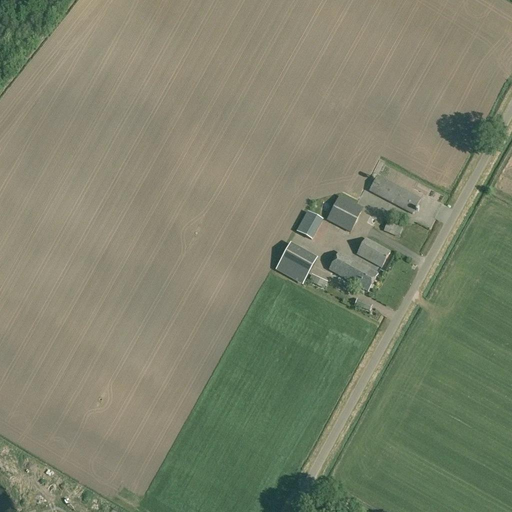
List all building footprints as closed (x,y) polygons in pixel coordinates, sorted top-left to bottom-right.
[(412,215),(420,199),(378,176),(369,192),(412,215)] [(350,234),(363,209),(339,196),(326,221),(350,234)] [(307,213),(297,232),(312,241),(323,221),(307,213)] [(399,238),(403,229),(387,223),(383,232),(399,238)] [(381,268),(390,252),(364,238),(356,255),(381,268)] [(304,288),(319,263),(289,246),(275,272),(296,284),(304,288)] [(368,292),(377,275),(339,254),(329,271),(368,292)] [(324,290),(327,283),(312,275),(308,282),(324,290)] [(370,312),(372,306),(357,299),(354,306),(370,312)]
